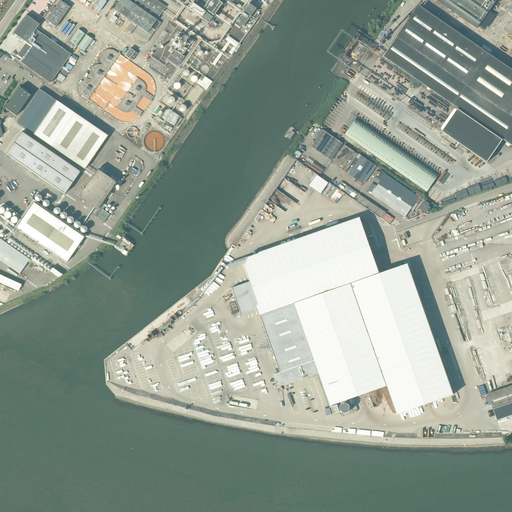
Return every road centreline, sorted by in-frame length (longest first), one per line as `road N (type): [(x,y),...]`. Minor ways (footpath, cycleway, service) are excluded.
road 1 (unknown): [(208,298),(262,233),(324,209),(360,211),(408,257)]
road 2 (unknown): [(0,157),(97,227),(77,259),(39,282),(0,267)]
road 3 (unknown): [(359,76),(352,101),(454,173),(469,170)]
road 4 (unknown): [(469,170),(359,76)]
road 5 (unknown): [(326,420),(404,422),(466,400)]
road 6 (unknown): [(418,274),(438,307),(466,400)]
road 7 (unclassified): [(389,231),(511,186)]
road 8 (unknown): [(408,224),(303,148)]
